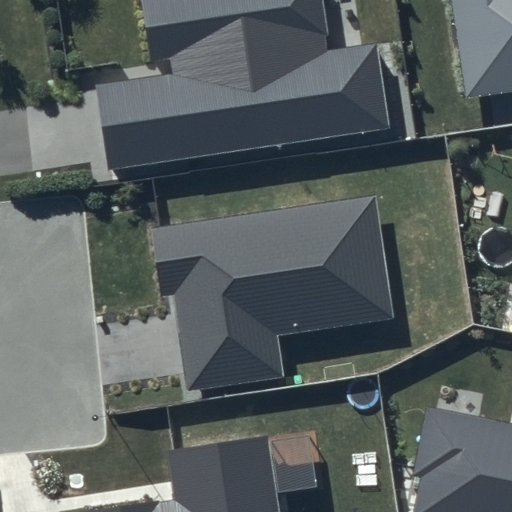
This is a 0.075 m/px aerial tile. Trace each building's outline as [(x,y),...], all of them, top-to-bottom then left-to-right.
[(322,0),(140,0),(150,60),(170,58),(172,72),(95,85),(107,168),(389,126),(376,44),(331,50),(322,0)] [(511,0),(451,0),(466,97),(511,90),(511,0)] [(375,194),(152,229),(161,298),(174,296),(186,390),(284,375),(278,336),(394,318),(375,194)] [(511,511),(511,423),(427,407),(412,473),(424,476),(415,511),(511,511)] [(278,511),(267,436),(166,452),(173,502),(107,511),(278,511)]
